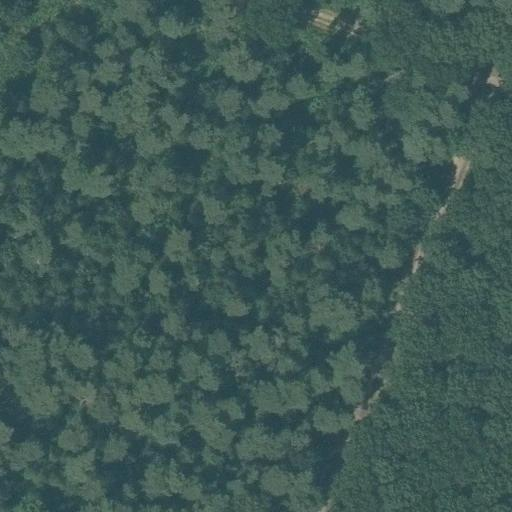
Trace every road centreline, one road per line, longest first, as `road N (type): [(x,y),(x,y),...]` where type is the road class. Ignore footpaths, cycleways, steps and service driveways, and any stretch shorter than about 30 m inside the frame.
road 1 (track): [(511,7),(310,511)]
road 2 (track): [(511,86),(280,0)]
